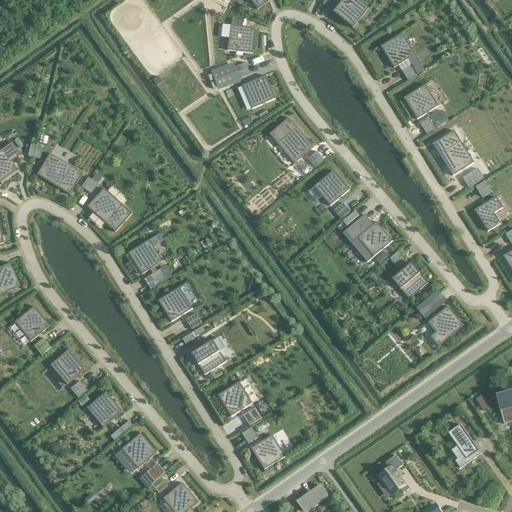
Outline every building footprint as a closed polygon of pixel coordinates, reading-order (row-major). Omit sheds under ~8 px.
[(250,0),(258,11),(269,3),(266,0),(250,0)] [(343,0),(333,13),(353,29),(368,9),(356,0),(343,0)] [(222,25),(221,38),(229,39),(227,51),(252,54),(256,29),(231,26),(222,25)] [(415,55),(401,34),(380,47),(394,69),(415,55)] [(246,63),(235,67),(237,73),(248,69),(246,63)] [(411,64),(401,70),(407,81),(418,74),(411,64)] [(250,74),(248,69),(237,73),(239,79),(250,74)] [(275,100),(265,76),(242,86),(252,109),(275,100)] [(392,92),(399,89),(397,84),(389,88),(392,92)] [(417,120),(438,107),(425,85),(404,98),(417,120)] [(269,134),(294,164),(313,148),(289,118),(269,134)] [(430,118),(420,125),(427,135),(437,128),(430,118)] [(474,163),(454,131),(432,144),(453,177),(474,163)] [(13,142),(0,151),(0,182),(16,171),(10,162),(21,153),(13,142)] [(31,145),(28,157),(33,158),(36,146),(31,145)] [(42,148),(36,146),(33,158),(39,160),(42,148)] [(317,152),(308,160),(315,169),(324,161),(317,152)] [(50,154),(37,175),(69,195),(83,174),(50,154)] [(477,169),(462,178),(469,188),(484,179),(477,169)] [(314,187),(308,193),(315,202),(322,197),(330,207),(349,190),(333,171),(314,187)] [(88,178),(81,187),(91,194),(98,184),(88,178)] [(485,181),(475,187),(481,197),(492,191),(485,181)] [(104,189),(87,207),(115,233),(132,214),(104,189)] [(474,211),(488,232),(500,224),(494,214),(502,209),(495,197),(474,211)] [(343,203),(334,211),(341,220),(350,212),(343,203)] [(355,211),(343,222),(346,226),(359,216),(355,211)] [(360,219),(341,235),(350,245),(351,244),(367,263),(392,242),(376,222),(368,228),(360,219)] [(141,275),(163,262),(149,240),(128,254),(141,275)] [(511,250),(503,256),(511,270),(511,250)] [(399,251),(389,259),(397,268),(406,260),(399,251)] [(490,264),(500,261),(496,251),(487,254),(490,264)] [(384,252),(376,260),(379,264),(388,257),(384,252)] [(0,295),(21,286),(10,263),(0,267),(0,295)] [(408,299),(428,283),(411,264),(392,280),(408,299)] [(160,270),(150,276),(157,286),(167,280),(160,270)] [(179,288),(158,301),(171,323),(193,309),(185,297),(192,293),(186,284),(179,288)] [(436,293),(427,301),(431,305),(440,298),(436,293)] [(34,307),(14,323),(31,342),(50,326),(34,307)] [(438,348),(464,326),(447,307),(428,323),(436,332),(429,338),(438,348)] [(195,314),(185,320),(192,330),(202,324),(195,314)] [(202,327),(182,339),(185,344),(205,332),(202,327)] [(5,335),(20,354),(26,350),(11,330),(5,335)] [(43,339),(34,347),(42,356),(51,348),(43,339)] [(191,354),(205,376),(226,362),(212,341),(191,354)] [(86,369),(70,350),(50,366),(67,385),(86,369)] [(80,382),(70,389),(78,398),(87,391),(80,382)] [(252,404),(239,383),(217,396),(231,418),(252,404)] [(496,395),(503,425),(511,423),(511,393),(511,391),(496,395)] [(106,392),(87,409),(103,428),(122,412),(106,392)] [(480,417),(486,412),(477,402),(471,407),(480,417)] [(255,409),(243,416),(250,426),(261,419),(255,409)] [(129,421),(110,437),(114,441),(133,426),(129,421)] [(460,425),(448,434),(457,447),(454,449),(460,458),(455,461),(460,469),(475,458),(473,456),(479,451),(460,425)] [(252,428),(242,434),(248,444),(258,438),(252,428)] [(121,450),(138,469),(157,453),(141,434),(121,450)] [(251,449),(264,471),(285,457),(272,436),(251,449)] [(378,476),(392,496),(400,490),(403,494),(409,490),(406,485),(405,485),(395,471),(402,466),(395,456),(385,463),(389,469),(378,476)] [(157,464),(147,473),(155,482),(160,477),(165,473),(157,464)] [(155,482),(151,485),(159,494),(168,486),(160,477),(155,482)] [(182,483),(163,499),(173,511),(187,511),(199,503),(182,483)] [(321,487),(298,502),(304,511),(305,511),(327,496),(321,487)] [(328,502),(318,509),(320,511),(325,511),(332,507),(328,502)]
